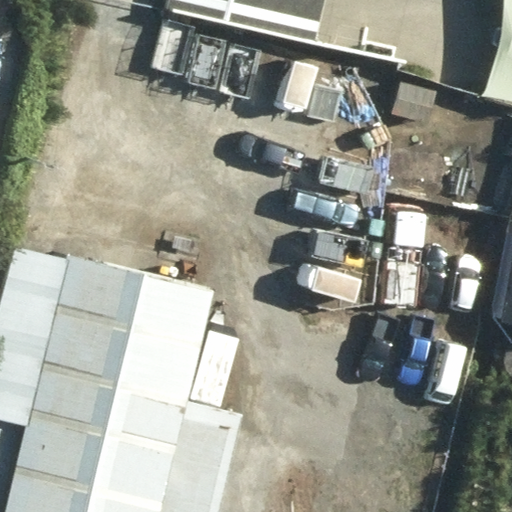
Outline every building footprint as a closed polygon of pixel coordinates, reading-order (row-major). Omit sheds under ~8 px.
[(168,0),(167,7),(310,45),(321,0),(168,0)] [(511,118),(511,0),(484,0),(463,109),(511,118)] [(394,113),(427,122),(436,90),(403,81),(394,113)] [(50,227),(46,243),(81,253),(86,237),(50,227)] [(511,244),(497,320),(511,323),(511,244)] [(217,511),(239,414),(180,401),(205,289),(60,256),(59,259),(8,247),(0,281),(0,511),(217,511)]
